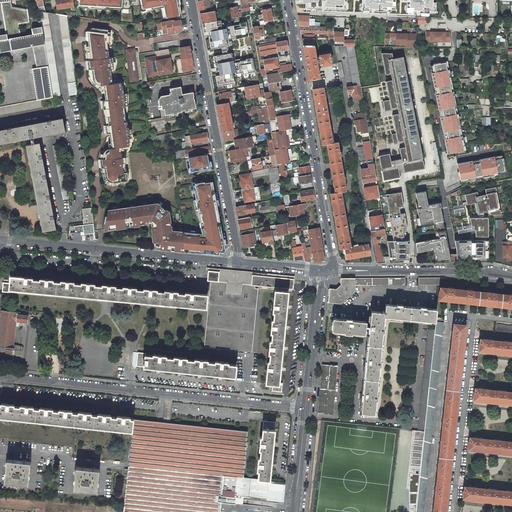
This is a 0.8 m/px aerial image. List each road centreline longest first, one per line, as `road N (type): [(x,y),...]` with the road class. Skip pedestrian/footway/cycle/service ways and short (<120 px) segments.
road 1 (residential): [(305,408),(0,378)]
road 2 (residential): [(191,0),(238,263)]
road 3 (tertiary): [(333,269),(290,13)]
road 4 (tertiary): [(238,263),(0,238)]
road 5 (residential): [(375,269),(344,88)]
road 6 (unclassified): [(319,270),(305,408)]
road 7 (tertiary): [(511,275),(375,269)]
road 8 (residential): [(290,13),(411,18)]
